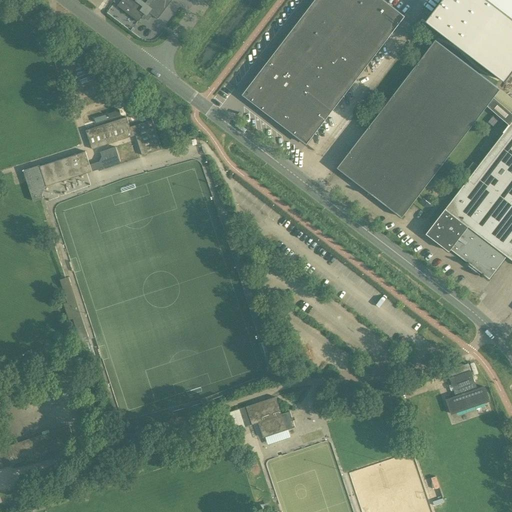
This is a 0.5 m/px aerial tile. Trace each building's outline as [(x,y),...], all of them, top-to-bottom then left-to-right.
[(121,0),(117,5),(138,22),(143,15),(145,16),(149,16),(150,14),(157,19),(171,0),(121,0)] [(404,16),(383,0),(314,0),(242,94),(307,143),(404,16)] [(511,71),(511,0),(440,0),(426,20),(505,81),(511,71)] [(402,216),(487,105),(502,118),(508,110),(493,97),(499,89),(435,39),(337,167),(402,216)] [(77,67),(83,65),(79,53),(73,55),(77,67)] [(139,107),(128,110),(132,122),(143,119),(139,107)] [(449,251),(451,249),(489,278),(507,256),(511,259),(511,113),(508,110),(502,118),(509,125),(426,233),(449,251)] [(133,136),(127,117),(86,130),(92,149),(133,136)] [(133,126),(142,156),(162,149),(152,120),(133,126)] [(103,168),(120,162),(115,147),(100,152),(102,158),(101,161),(103,168)] [(46,186),(92,171),(85,151),(39,166),(40,167),(24,172),(23,170),(33,201),(43,198),(42,194),(46,186)] [(70,276),(61,279),(70,305),(79,302),(70,276)] [(451,414),(489,401),(484,386),(477,389),(470,370),(449,377),(455,396),(446,399),(451,414)] [(290,411),(281,414),(276,397),(229,411),(235,430),(258,422),(263,438),(295,427),(290,411)] [(0,467),(54,450),(75,443),(69,426),(0,448),(0,467)]
